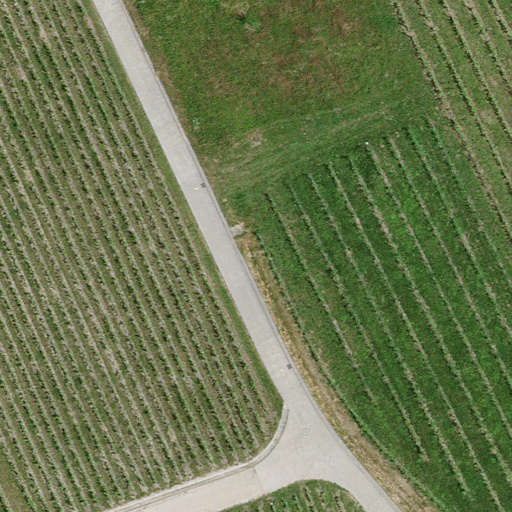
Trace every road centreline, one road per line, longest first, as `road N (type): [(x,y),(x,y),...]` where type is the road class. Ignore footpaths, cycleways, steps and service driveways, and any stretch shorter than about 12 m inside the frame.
road 1 (track): [(386,511),(313,424),(109,0)]
road 2 (track): [(332,451),(172,511)]
